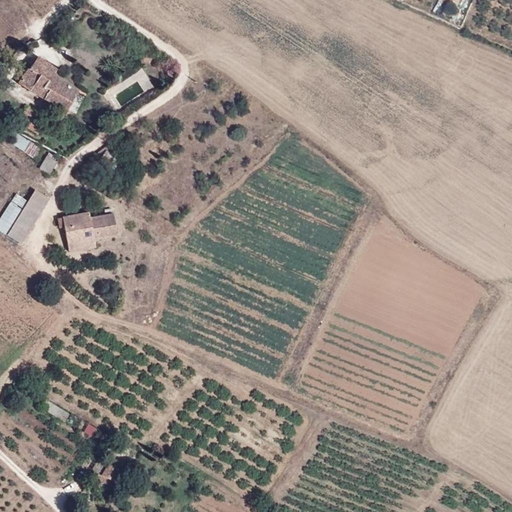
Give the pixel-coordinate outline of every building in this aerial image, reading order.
[(52,114),(61,120),(77,91),(53,75),(56,70),(37,57),(18,84),(56,106),(52,114)] [(39,129),(42,118),(27,108),(13,125),(32,139),(39,129)] [(109,149),(106,146),(90,158),(97,163),(99,160),(114,170),(121,160),(107,151),(109,149)] [(49,174),(56,162),(50,158),(51,155),(48,153),(39,169),(49,174)] [(49,199),(34,190),(6,235),(21,244),(49,199)] [(81,242),(94,239),(117,235),(113,214),(90,218),(89,213),(62,217),(64,227),(68,251),(83,249),(81,242)] [(95,247),(94,239),(81,242),(83,249),(95,247)] [(114,481),(124,464),(113,459),(121,447),(114,444),(99,469),(100,470),(95,478),(108,486),(111,480),(114,481)]
